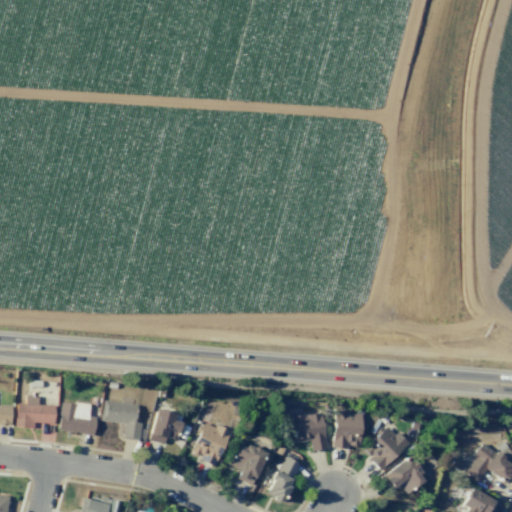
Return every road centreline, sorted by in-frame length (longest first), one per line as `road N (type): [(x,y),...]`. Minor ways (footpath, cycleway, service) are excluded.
road 1 (secondary): [(0,345),(511,383)]
road 2 (residential): [(128,469),(0,455)]
